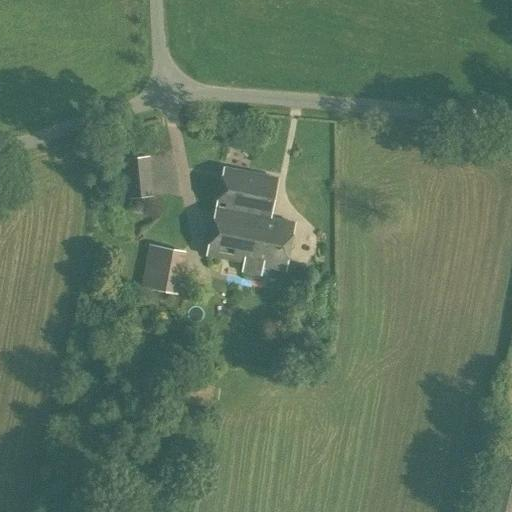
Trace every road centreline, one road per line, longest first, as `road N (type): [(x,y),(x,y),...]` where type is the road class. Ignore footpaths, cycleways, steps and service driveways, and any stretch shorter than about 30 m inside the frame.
road 1 (unclassified): [(511,120),(238,95),(162,97)]
road 2 (unclassified): [(0,150),(162,97)]
